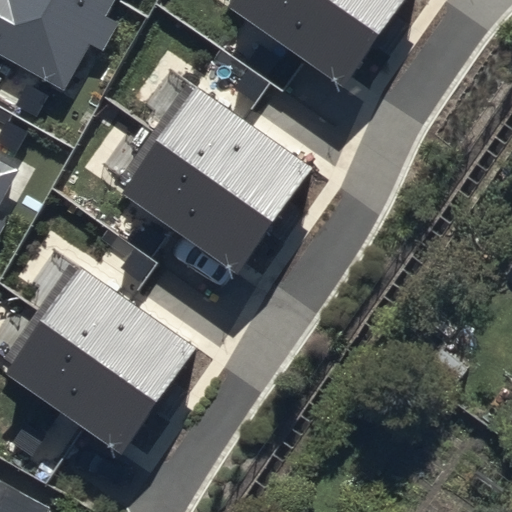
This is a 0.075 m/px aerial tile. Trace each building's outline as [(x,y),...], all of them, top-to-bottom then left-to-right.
[(0,0),(0,72),(68,109),(95,58),(103,61),(119,31),(106,25),(118,0),(0,0)] [(232,17),(345,95),(410,0),(227,0),(225,3),(237,11),(232,17)] [(125,198),(235,280),(312,178),(202,96),(200,100),(189,92),(119,184),(130,192),(125,198)] [(0,239),(5,231),(0,229),(0,209),(17,178),(0,168),(0,239)] [(9,384),(122,461),(195,356),(82,279),(79,283),(68,275),(2,370),(14,378),(9,384)] [(40,511),(0,489),(0,511),(40,511)]
